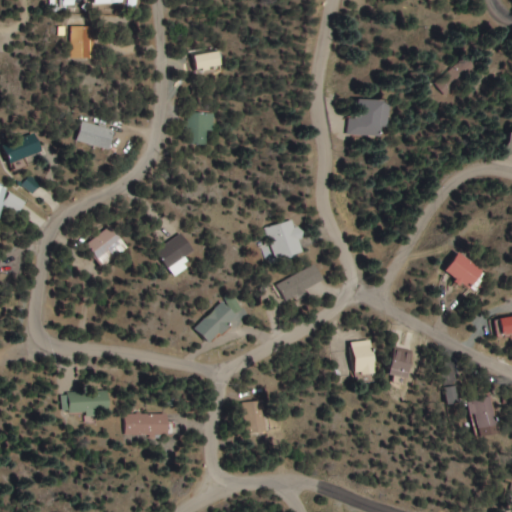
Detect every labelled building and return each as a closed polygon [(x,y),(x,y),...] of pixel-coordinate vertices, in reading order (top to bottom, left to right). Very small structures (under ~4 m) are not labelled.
[(94,27),(70,27),(70,60),(94,60),(94,27)] [(222,71),(222,54),(195,54),(195,71),(222,71)] [(475,67),(462,56),(437,85),(450,96),(475,67)] [(347,117),(346,135),(384,136),(385,100),(355,100),(355,118),(347,117)] [(214,114),(189,113),(188,145),(207,146),(208,132),(213,133),(214,114)] [(108,152),(116,132),(84,120),(77,140),(108,152)] [(503,154),(511,156),(511,130),(510,130),(503,154)] [(42,152),(36,133),(3,145),(10,163),(42,152)] [(294,219),(265,228),(275,262),(304,253),(294,219)] [(87,245),(103,267),(128,248),(112,226),(87,245)] [(193,251),(180,233),(155,252),(169,270),(193,251)] [(444,266),(462,289),(478,276),(460,253),(444,266)] [(324,279),(314,264),(279,286),(289,302),(324,279)] [(196,329),(210,344),(243,313),(236,305),(237,303),(236,302),(234,303),(229,298),(196,329)] [(511,317),(495,320),(497,337),(511,334),(511,317)] [(374,375),(373,341),(352,342),(353,375),(374,375)] [(408,379),(412,350),(394,348),(390,376),(408,379)] [(445,389),(448,405),(459,404),(457,388),(445,389)] [(69,392),(69,413),(108,413),(108,392),(69,392)] [(477,431),(498,428),(493,398),(472,401),(477,431)] [(263,402),(243,403),(245,435),(265,434),(263,402)] [(124,436),(167,436),(167,414),(124,414),(124,436)]
